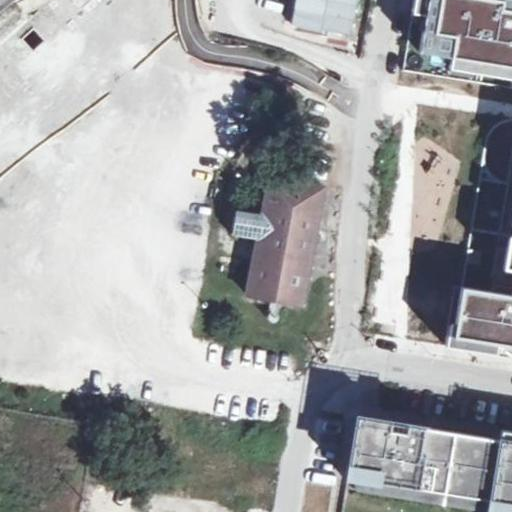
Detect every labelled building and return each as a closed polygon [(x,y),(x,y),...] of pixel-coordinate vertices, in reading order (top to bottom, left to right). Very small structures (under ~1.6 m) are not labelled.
[(297,0),(293,26),(360,37),(365,0),(297,0)] [(427,0),(414,0),(412,11),(426,13),(427,0)] [(511,0),(427,0),(426,13),(419,52),(450,57),(498,64),(511,66),(511,0)] [(498,64),(450,57),(449,68),(496,76),(498,64)] [(248,293),(304,303),(324,187),(270,176),(263,215),(236,209),(232,234),(258,239),(248,293)] [(511,269),(511,294),(462,287),(454,335),(496,342),(511,353),(511,225),(511,226),(511,225),(511,248),(507,248),(504,268),(511,269)] [(511,353),(496,342),(454,335),(447,334),(445,345),(511,355),(511,353)] [(357,477),(355,489),(499,511),(511,511),(511,441),(358,416),(348,476),(357,477)]
